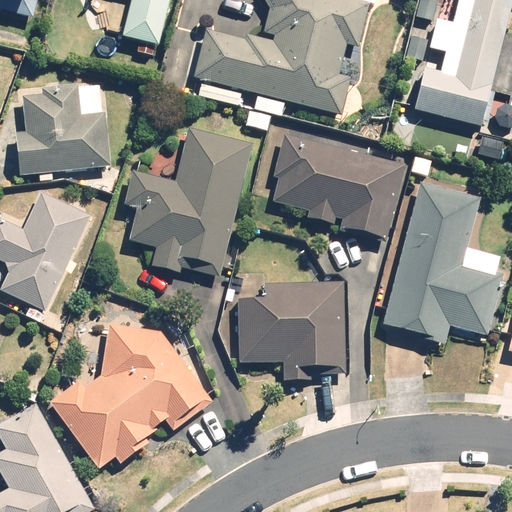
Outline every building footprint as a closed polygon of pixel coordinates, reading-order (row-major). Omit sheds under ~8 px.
[(0,0),(0,16),(27,23),(29,17),(17,14),(20,0),(0,0)] [(119,44),(156,52),(167,0),(121,0),(128,1),(119,44)] [(203,35),(189,82),(340,122),(349,83),(337,80),(344,53),(353,55),(365,9),(371,11),(373,0),(269,0),(258,43),(203,35)] [(416,71),(404,115),(476,133),(508,4),(511,5),(511,0),(453,0),(447,24),(432,20),(424,53),(439,57),(435,75),(416,71)] [(12,138),(13,178),(104,174),(101,90),(39,92),(39,100),(21,101),(22,138),(12,138)] [(217,279),(249,148),(185,132),(171,187),(129,177),(120,212),(131,215),(123,246),(155,254),(151,272),(173,278),(175,269),(217,279)] [(402,171),(281,139),(268,184),(274,185),(268,206),(305,216),(303,224),(324,230),(326,222),(337,225),(334,237),(380,250),(402,171)] [(475,205),(415,190),(379,330),(441,346),(445,331),(485,341),(500,280),(492,278),(497,260),(463,252),(475,205)] [(39,328),(87,221),(36,198),(19,235),(0,226),(0,266),(7,270),(0,286),(0,298),(27,311),(23,320),(39,328)] [(342,376),(342,289),(260,289),(260,302),(233,302),(232,369),(279,369),(279,387),(310,387),(310,376),(342,376)] [(511,319),(502,359),(511,361),(511,319)] [(76,385),(44,408),(93,473),(108,462),(115,472),(133,459),(131,455),(163,431),(167,436),(207,406),(155,337),(105,330),(100,381),(82,394),(76,385)] [(89,511),(32,410),(0,427),(0,449),(2,454),(0,454),(0,494),(0,495),(0,494),(0,511),(89,511)]
